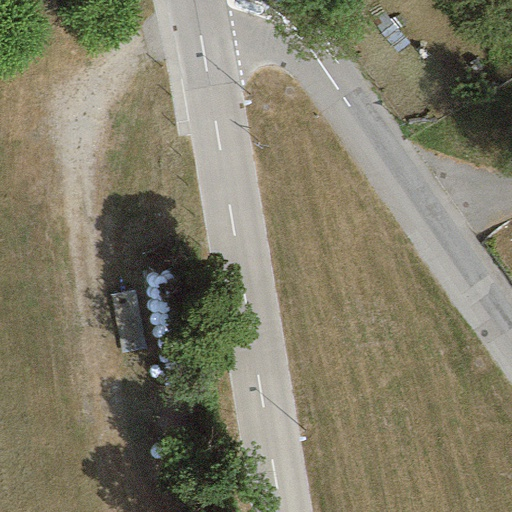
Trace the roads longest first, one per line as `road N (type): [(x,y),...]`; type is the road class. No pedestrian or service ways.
road 1 (unclassified): [(194,0),(275,511)]
road 2 (unclassified): [(207,0),(276,33),(511,357)]
